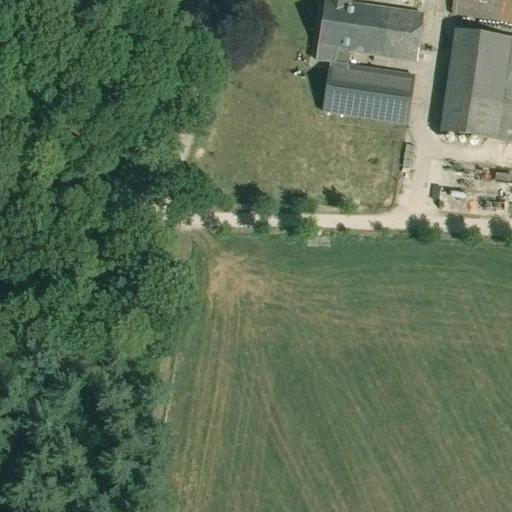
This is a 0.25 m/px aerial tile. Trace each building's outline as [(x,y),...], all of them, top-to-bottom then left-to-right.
[(412,76),(348,66),(350,53),(416,64),(423,15),(351,5),(351,0),(401,0),(409,1),(409,0),(327,0),(327,1),(325,1),(316,61),(330,63),(323,112),(405,124),(412,76)] [(511,26),(511,0),(453,0),(452,16),(511,26)] [(441,133),(511,143),(511,40),(456,32),(441,133)] [(393,158),(394,143),(364,141),(363,155),(393,158)] [(414,196),(414,213),(431,212),(430,195),(414,196)]
